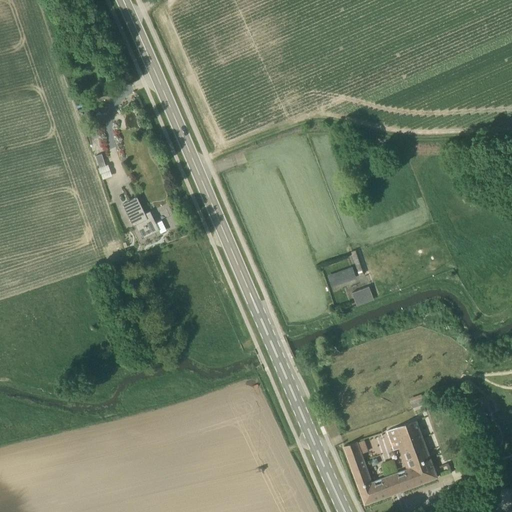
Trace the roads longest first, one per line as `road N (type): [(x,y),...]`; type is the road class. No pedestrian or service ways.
road 1 (primary): [(345,511),(123,0)]
road 2 (track): [(511,134),(409,139),(319,120),(283,125),(193,163)]
